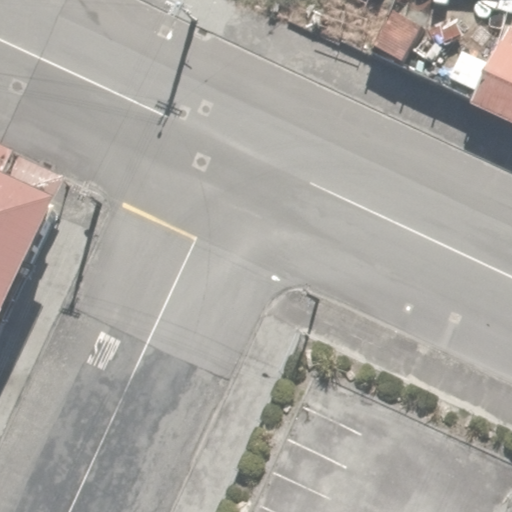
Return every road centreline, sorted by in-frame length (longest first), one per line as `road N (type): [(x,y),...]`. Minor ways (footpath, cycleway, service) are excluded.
road 1 (unclassified): [(63,511),(228,149)]
road 2 (unclassified): [(511,280),(228,149)]
road 3 (unclassified): [(228,149),(0,42)]
